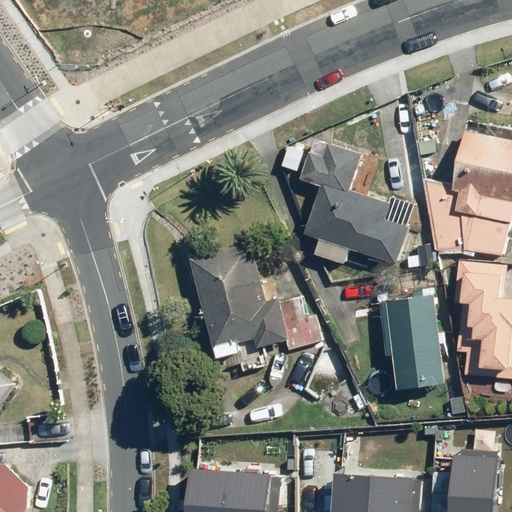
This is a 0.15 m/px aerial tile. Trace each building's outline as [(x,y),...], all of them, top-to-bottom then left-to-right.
[(80,0),(86,10),(105,0),(80,0)] [(466,182),(431,177),(444,245),(511,254),(511,128),(475,123),(466,182)] [(354,258),(358,246),(408,262),(421,219),(399,212),(404,198),(360,184),(371,150),(339,139),(335,150),(319,144),(308,178),(330,185),(315,229),(326,232),(321,248),(354,258)] [(260,238),(204,255),(229,342),(266,331),(268,339),(297,331),(285,290),(275,293),(260,238)] [(461,299),(469,299),(467,344),(477,345),(476,371),(511,372),(511,260),(463,259),(461,299)] [(458,373),(447,289),(391,295),(398,350),(409,349),(412,379),(458,373)] [(0,414),(27,378),(0,358),(0,414)] [(511,511),(511,439),(457,441),(458,511),(511,511)] [(0,511),(31,511),(40,503),(37,479),(15,458),(0,458),(0,511)] [(201,466),(202,508),(306,505),(305,463),(201,466)] [(336,466),(338,509),(431,506),(429,464),(336,466)]
